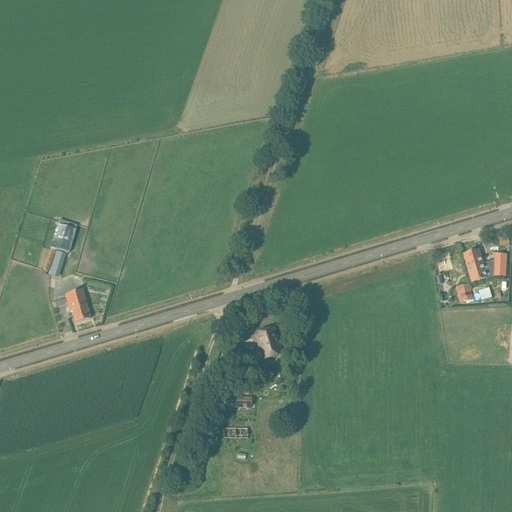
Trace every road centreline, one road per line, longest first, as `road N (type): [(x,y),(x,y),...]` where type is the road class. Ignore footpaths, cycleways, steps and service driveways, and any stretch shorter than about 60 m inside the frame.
road 1 (track): [(324,0),(153,511)]
road 2 (tertiary): [(0,367),(511,212)]
